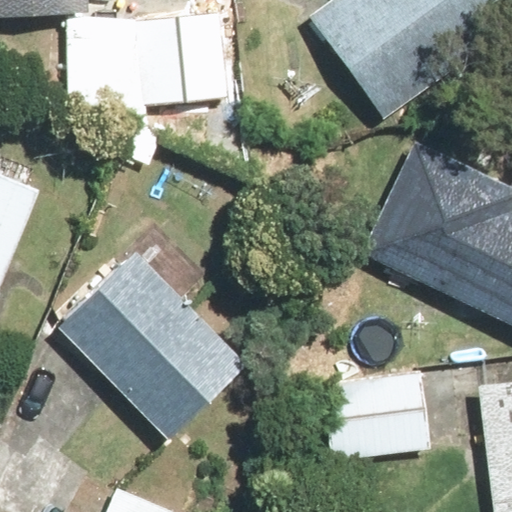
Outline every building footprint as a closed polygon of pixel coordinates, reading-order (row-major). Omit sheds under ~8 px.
[(79,0),(0,0),(0,19),(79,17),(79,0)] [(332,0),(302,22),(378,125),(493,42),(475,17),(498,0),(332,0)] [(511,197),(408,145),(351,255),(511,336),(511,219),(505,217),(511,203),(511,197)] [(0,269),(29,196),(0,184),(0,269)] [(135,257),(51,335),(163,454),(246,376),(135,257)] [(325,379),(330,456),(424,450),(419,373),(325,379)] [(511,511),(511,384),(472,389),(486,511),(511,511)] [(114,511),(121,499),(59,466),(34,511),(114,511)]
